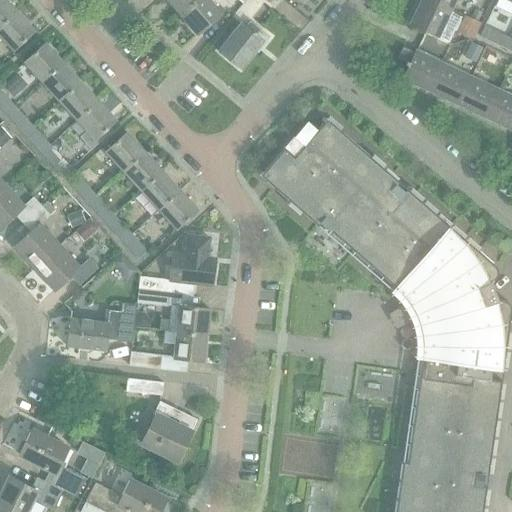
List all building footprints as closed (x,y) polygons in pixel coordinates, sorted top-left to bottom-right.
[(0,0),(0,26),(16,12),(4,0),(0,0)] [(166,0),(180,15),(197,0),(166,0)] [(197,0),(180,15),(196,35),(221,14),(210,2),(211,0),(197,0)] [(263,0),(274,9),(282,0),(263,0)] [(438,37),(452,9),(433,0),(420,0),(410,23),(438,37)] [(433,0),(452,9),(456,0),(433,0)] [(478,26),(482,6),(462,3),(459,23),(478,26)] [(16,12),(0,26),(0,35),(13,50),(34,32),(16,12)] [(486,12),(480,22),(502,34),(508,25),(486,12)] [(256,34),(260,30),(250,21),(246,26),(242,23),(217,51),(239,69),(264,40),(256,34)] [(503,48),(508,37),(485,26),(480,37),(503,48)] [(511,52),(511,39),(508,37),(503,48),(511,52)] [(42,82),(63,63),(45,43),(24,62),(42,82)] [(465,57),(476,62),(482,48),(471,43),(465,57)] [(430,91),(444,63),(416,50),(414,53),(403,47),(398,58),(409,64),(402,78),(430,91)] [(60,101),(80,82),(63,63),(42,82),(60,101)] [(458,104),(471,76),(444,63),(430,91),(458,104)] [(493,79),(501,83),(506,72),(498,68),(493,79)] [(485,117),(498,88),(471,76),(458,104),(485,117)] [(77,120),(98,101),(80,82),(60,101),(77,120)] [(511,94),(498,88),(485,117),(511,129),(511,94)] [(0,108),(6,115),(15,107),(0,90),(0,108)] [(98,101),(77,120),(95,140),(116,121),(98,101)] [(24,134),(33,126),(15,107),(6,115),(24,134)] [(495,267),(486,259),(327,119),(316,130),(307,121),(261,176),(318,226),(321,222),(397,288),(393,292),(400,300),(406,307),(410,316),(414,326),(417,336),(417,347),(417,357),(426,359),(411,462),(402,461),(395,511),(480,511),(511,312),(511,308),(509,303),(503,300),(497,300),(489,279),(494,277),(496,274),(496,271),(495,267)] [(41,153),(50,145),(33,126),(24,134),(41,153)] [(123,171),(144,152),(125,132),(105,151),(123,171)] [(50,145),(41,153),(61,176),(70,167),(50,145)] [(141,190),(161,171),(144,152),(123,171),(141,190)] [(158,209),(178,190),(161,171),(141,190),(158,209)] [(87,204),(96,195),(79,176),(70,185),(87,204)] [(22,224),(41,207),(33,198),(25,206),(5,184),(0,188),(0,228),(14,216),(22,224)] [(178,190),(158,209),(177,229),(196,210),(178,190)] [(105,223),(114,214),(96,195),(87,204),(105,223)] [(34,269),(61,245),(41,224),(50,216),(49,216),(55,211),(47,202),(41,207),(22,224),(31,233),(15,248),(34,269)] [(122,242),(131,233),(114,214),(105,223),(122,242)] [(131,233),(122,242),(141,262),(150,254),(131,233)] [(140,289),(169,292),(170,281),(212,286),(214,268),(206,267),(209,237),(187,234),(185,256),(173,255),(170,280),(142,276),(140,289)] [(61,245),(34,269),(54,291),(70,276),(78,285),(97,268),(89,260),(81,267),(61,245)] [(167,306),(169,292),(140,289),(139,303),(167,306)] [(168,330),(206,335),(209,309),(171,304),(168,330)] [(106,339),(117,340),(121,312),(110,311),(108,322),(70,317),(66,345),(105,350),(106,339)] [(203,362),(206,335),(168,330),(168,331),(164,330),(163,343),(173,344),(172,357),(130,352),(128,365),(185,372),(187,360),(203,362)] [(395,331),(393,348),(408,350),(411,334),(395,331)] [(126,391),(162,395),(163,382),(127,378),(126,391)] [(142,444),(177,461),(197,419),(160,401),(154,414),(156,415),(142,444)] [(44,480),(63,490),(76,497),(86,477),(60,464),(68,448),(32,429),(19,454),(49,470),(44,480)] [(63,490),(44,480),(36,476),(31,487),(8,475),(0,491),(0,503),(17,511),(27,511),(33,501),(53,510),(63,490)] [(118,505),(131,511),(158,511),(165,499),(131,480),(118,505)] [(85,501),(105,511),(107,511),(117,493),(95,482),(85,501)] [(105,511),(85,501),(79,511),(105,511)] [(17,511),(0,503),(0,511),(17,511)]
